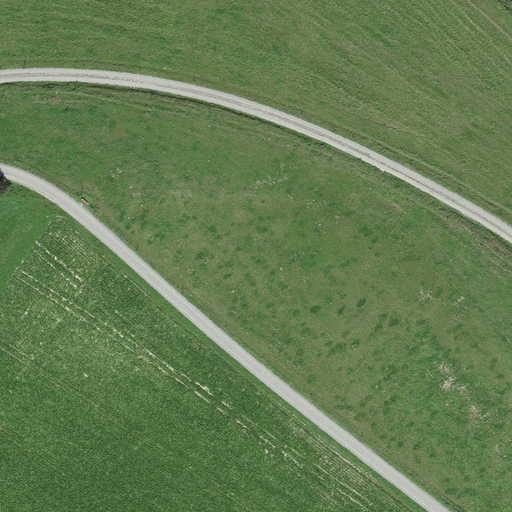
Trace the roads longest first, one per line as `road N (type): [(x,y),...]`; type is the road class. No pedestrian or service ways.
road 1 (track): [(0,168),(53,191),(443,511)]
road 2 (track): [(0,75),(51,71),(219,94),(402,168),(511,228)]
